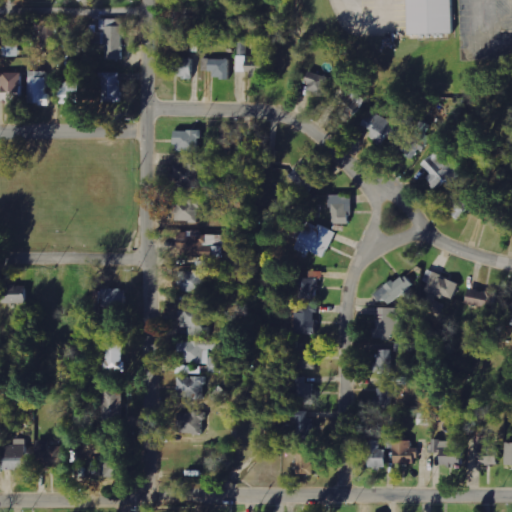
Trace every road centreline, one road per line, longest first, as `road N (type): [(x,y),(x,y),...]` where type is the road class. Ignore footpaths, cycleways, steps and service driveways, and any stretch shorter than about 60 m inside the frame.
road 1 (residential): [(511,494),(0,496)]
road 2 (residential): [(148,496),(150,0)]
road 3 (residential): [(511,263),(428,231),(406,202),(296,115),(254,104),(150,102)]
road 4 (residential): [(349,496),(345,300),(352,265),(369,248),(374,182)]
road 5 (residential): [(150,8),(0,8)]
road 6 (residential): [(0,127),(149,127)]
